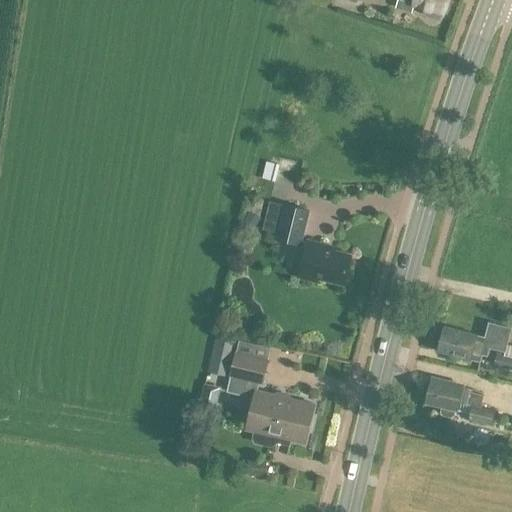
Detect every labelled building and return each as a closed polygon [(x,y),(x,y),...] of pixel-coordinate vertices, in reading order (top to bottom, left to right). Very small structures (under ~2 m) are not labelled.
[(398,0),(398,1),(414,5),(413,6),(427,10),(426,16),(439,20),(441,15),(444,15),(448,0),(398,0)] [(267,162),(262,180),(275,183),(280,165),(267,162)] [(270,202),(263,230),(276,234),(274,239),(300,246),(310,211),(283,204),(283,205),(270,202)] [(242,223),(253,230),(259,221),(248,214),(242,223)] [(344,286),(351,256),(326,250),(326,246),(309,242),(299,278),(317,283),(318,279),(344,286)] [(485,338),(445,328),(439,353),(470,361),(470,360),(480,363),(482,355),(488,357),(490,349),(506,353),(511,328),(489,323),(485,338)] [(225,377),(234,341),(216,337),(208,373),(225,377)] [(254,399),(258,384),(263,385),(270,360),(236,352),(229,377),(231,378),(227,392),(254,399)] [(498,354),(495,366),(511,370),(511,358),(505,357),(505,356),(498,354)] [(463,386),(432,379),(426,403),(443,407),(442,413),(443,416),(451,418),(454,416),(455,411),(457,411),(459,403),(473,407),(469,420),(493,426),(496,412),(481,409),(484,397),(472,394),(473,390),(463,388),(463,386)] [(211,401),(221,403),(226,383),(216,381),(211,401)] [(256,392),(247,431),(253,432),(252,439),(255,443),(271,447),(276,444),(277,438),(305,445),(315,406),(256,392)] [(408,449),(450,453),(449,460),(467,462),(470,436),(411,429),(408,449)]
